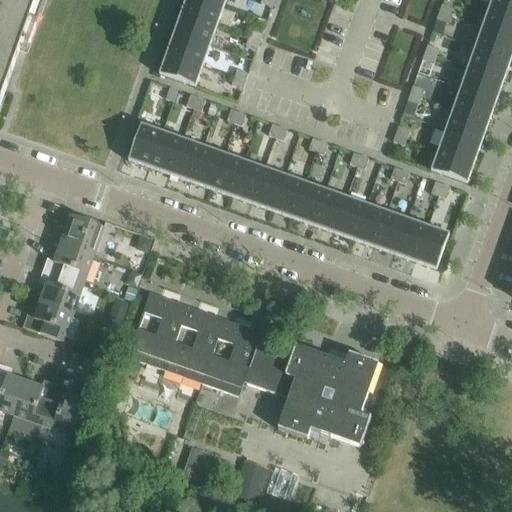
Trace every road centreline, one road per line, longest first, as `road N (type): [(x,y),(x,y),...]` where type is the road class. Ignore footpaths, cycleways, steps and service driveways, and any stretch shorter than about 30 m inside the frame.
road 1 (residential): [(465,328),(45,178)]
road 2 (residential): [(465,328),(511,196)]
road 3 (residential): [(45,178),(0,306)]
